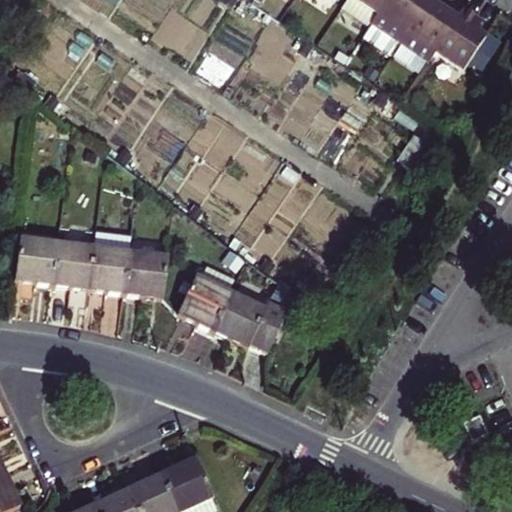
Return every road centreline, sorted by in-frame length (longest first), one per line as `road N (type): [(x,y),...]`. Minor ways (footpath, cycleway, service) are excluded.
road 1 (residential): [(10,345),(41,441),(61,462),(107,452),(177,388)]
road 2 (residential): [(359,468),(177,388)]
road 3 (residential): [(420,373),(511,222)]
road 4 (residential): [(177,388),(93,360),(10,345)]
